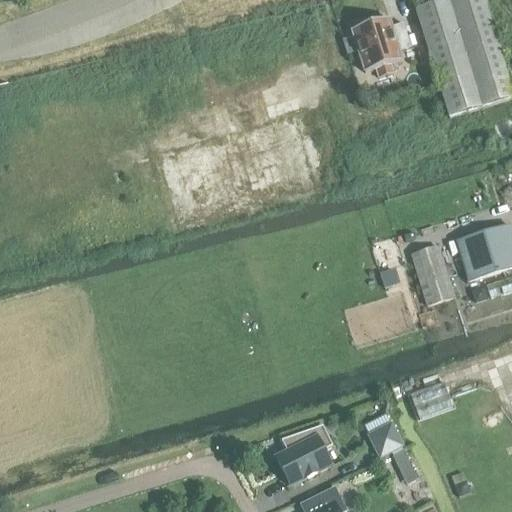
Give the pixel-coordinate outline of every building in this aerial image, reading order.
[(450,120),(511,100),(511,83),(486,0),(455,0),(417,12),(450,120)] [(403,62),(400,53),(412,50),(404,25),(392,29),(390,21),(352,33),(365,74),(376,70),(379,80),(396,75),(393,65),(403,62)] [(493,232),(457,245),(471,284),(511,269),(511,255),(503,259),(493,232)] [(428,309),(456,301),(440,248),(412,256),(428,309)] [(388,273),(381,275),(386,290),(401,285),(396,270),(388,273)] [(392,427),(369,438),(380,460),(403,449),(392,427)] [(282,443),(288,455),(277,460),(291,489),(332,469),(324,453),(333,449),(323,429),(282,443)] [(404,452),(393,458),(400,473),(403,471),(408,469),(411,467),(404,452)] [(346,511),(335,490),(307,504),(307,506),(310,511),(346,511)]
